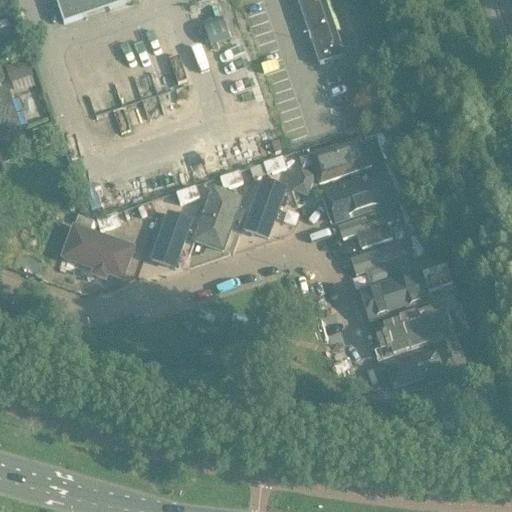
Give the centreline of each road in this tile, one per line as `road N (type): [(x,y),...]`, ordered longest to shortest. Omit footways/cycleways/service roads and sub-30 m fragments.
road 1 (residential): [(0,280),(94,316),(320,240),(372,379)]
road 2 (unknown): [(65,84),(104,168),(153,165),(187,152),(223,126),(234,99),(223,67),(166,45),(132,54)]
road 3 (tertiary): [(164,511),(0,472)]
